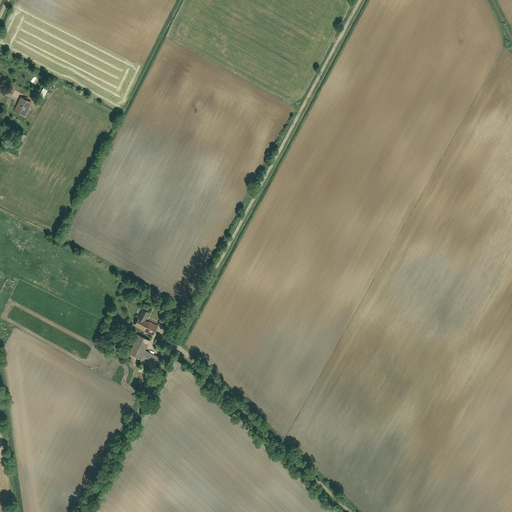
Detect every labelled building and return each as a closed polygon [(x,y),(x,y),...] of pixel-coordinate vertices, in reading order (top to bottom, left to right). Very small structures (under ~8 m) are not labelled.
[(41,95),(46,97),(49,88),(44,86),(41,95)] [(32,101),(21,96),(14,110),(25,116),(32,101)] [(149,312),(142,308),(134,325),(143,329),(142,331),(153,336),(158,325),(149,320),(149,321),(146,319),(149,312)] [(150,339),(138,333),(129,352),(141,358),(145,349),(150,339)] [(161,357),(145,349),(141,358),(138,363),(154,371),(161,357)]
